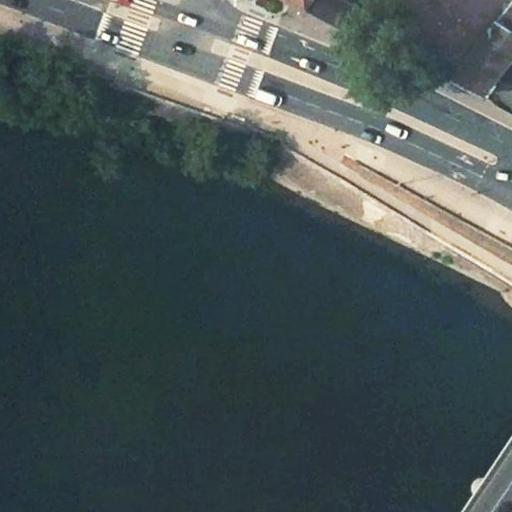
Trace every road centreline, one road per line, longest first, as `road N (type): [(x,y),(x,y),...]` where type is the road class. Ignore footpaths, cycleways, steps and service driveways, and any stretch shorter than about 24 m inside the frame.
road 1 (primary): [(188,59),(511,191)]
road 2 (primary): [(511,151),(433,110),(200,18)]
road 3 (primary): [(32,0),(188,59)]
